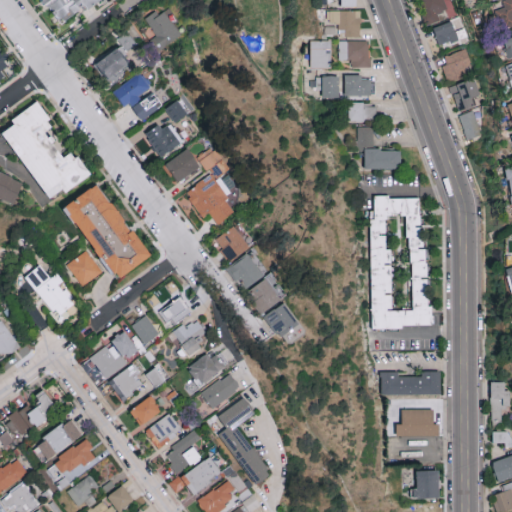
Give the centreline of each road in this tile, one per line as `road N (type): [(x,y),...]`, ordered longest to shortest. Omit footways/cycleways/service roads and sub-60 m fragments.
road 1 (tertiary): [(467,511),(459,192),(388,0)]
road 2 (residential): [(259,340),(2,0)]
road 3 (residential): [(172,511),(57,353)]
road 4 (residential): [(122,11),(0,104)]
